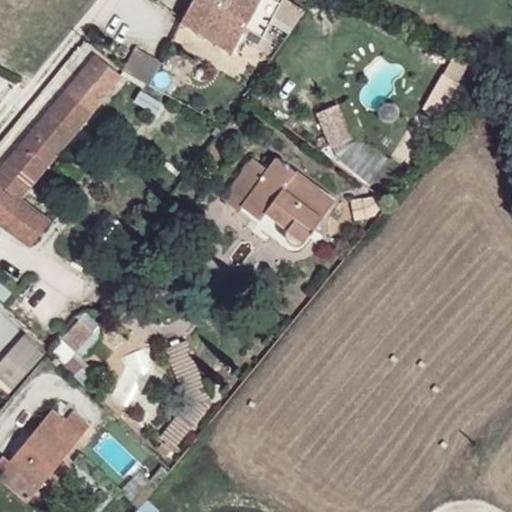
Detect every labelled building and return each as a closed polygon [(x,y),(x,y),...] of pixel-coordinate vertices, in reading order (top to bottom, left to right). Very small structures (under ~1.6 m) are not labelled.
[(234,0),(196,0),(197,0),(185,21),(213,39),(234,0)] [(280,0),(234,0),(213,39),(234,52),(259,7),(275,15),(283,2),(280,0)] [(153,80),(162,62),(137,47),(127,64),(153,80)] [(99,55),(94,52),(79,79),(105,94),(132,112),(148,83),(123,69),(99,55)] [(153,80),(127,64),(123,69),(148,83),(150,84),(153,80)] [(105,94),(79,79),(68,92),(93,110),(105,94)] [(93,110),(68,92),(0,173),(0,182),(21,198),(93,110)] [(256,158),(224,199),(241,212),(246,207),(263,219),(269,211),(292,229),(290,230),(290,233),(289,236),(289,239),(292,242),(294,244),(297,246),(301,245),(306,242),(339,201),(281,158),(273,170),(256,158)] [(21,198),(0,182),(0,219),(30,242),(48,219),(21,198)] [(61,340),(52,351),(62,362),(69,355),(73,351),(61,340)] [(176,410),(180,414),(160,439),(166,444),(160,451),(169,457),(213,403),(188,340),(166,349),(186,398),(176,410)] [(81,366),(69,355),(62,362),(74,374),(81,366)] [(54,410),(13,460),(6,455),(0,462),(0,476),(30,501),(93,424),(76,411),(67,420),(54,410)]
